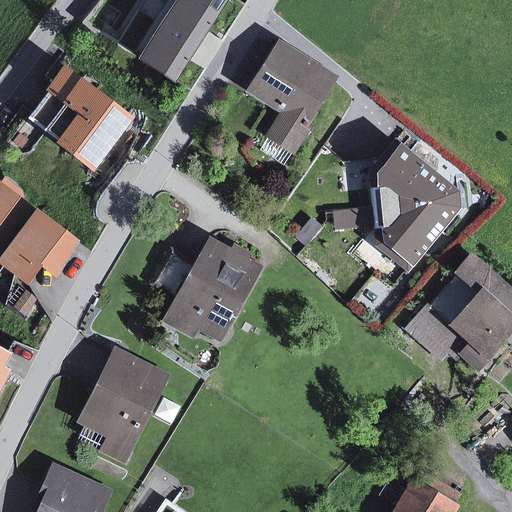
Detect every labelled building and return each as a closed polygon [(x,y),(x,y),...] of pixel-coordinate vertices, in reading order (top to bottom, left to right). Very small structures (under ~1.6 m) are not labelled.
[(151,21),(128,57),(163,79),(190,37),(204,45),(222,17),(196,0),(191,0),(186,8),(174,0),(151,0),(141,16),(151,21)] [(282,43),(251,95),(283,114),(266,142),(292,158),(340,77),(282,43)] [(138,115),(65,65),(48,88),(80,110),(59,141),(100,169),(138,115)] [(455,186),(401,142),(375,172),(381,210),(388,250),(413,269),(459,210),(455,186)] [(2,180),(0,181),(0,260),(40,208),(2,180)] [(84,240),(40,208),(0,260),(0,262),(28,283),(45,261),(61,273),(84,240)] [(213,235),(164,321),(193,337),(198,328),(221,342),(264,266),(252,259),(255,252),(237,242),(234,248),(213,235)] [(427,307),(405,332),(441,365),(448,357),(453,362),(458,355),(479,374),(511,337),(511,292),(471,255),(450,278),(456,283),(431,311),(427,307)] [(117,344),(81,418),(112,433),(104,450),(129,462),(173,371),(117,344)] [(12,352),(0,346),(0,397),(14,369),(6,365),(12,352)] [(106,511),(117,487),(54,459),(35,503),(41,506),(38,511),(106,511)] [(414,478),(394,511),(452,511),(458,503),(414,478)]
